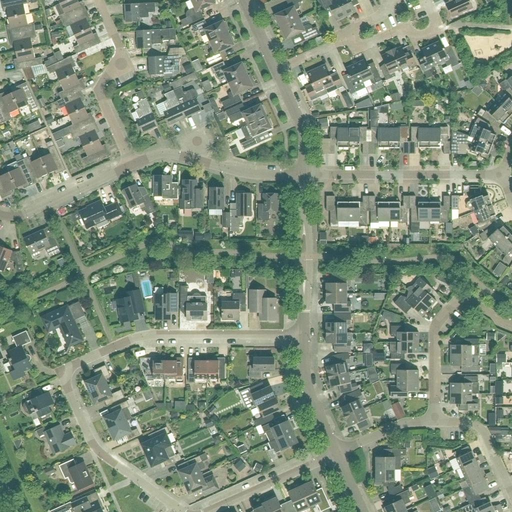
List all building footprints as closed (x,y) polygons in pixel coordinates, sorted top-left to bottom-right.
[(9,18),(26,15),(24,5),(30,3),(28,0),(10,0),(1,2),(4,13),(7,12),(9,18)] [(59,16),(62,22),(87,11),(82,2),(79,3),(77,0),(69,0),(60,4),(65,13),(59,16)] [(191,0),(195,7),(189,10),(187,12),(186,13),(186,16),(187,18),(180,20),(183,27),(204,18),(201,12),(202,9),(215,4),(214,2),(214,0),(191,0)] [(281,27),(299,19),(295,11),(299,9),(300,7),(299,3),(303,1),(302,0),(287,0),(287,1),(289,7),(289,9),(275,15),(276,17),(275,19),(277,24),(279,23),(281,27)] [(320,0),(323,7),(325,10),(330,7),(336,21),(346,16),(338,0),(320,0)] [(338,0),(346,16),(356,12),(350,0),(338,0)] [(452,17),(467,10),(468,10),(472,8),(468,0),(452,0),(453,2),(446,5),(452,17)] [(125,23),(137,22),(140,22),(140,18),(149,18),(149,13),(155,13),(155,3),(124,5),(125,5),(126,22),(125,22),(125,23)] [(70,26),(75,36),(91,29),(88,22),(91,21),(87,11),(62,22),(65,29),(70,26)] [(7,26),(9,36),(35,31),(34,24),(28,25),(26,15),(9,18),(10,25),(7,26)] [(303,27),(299,19),(281,27),(283,32),(281,32),(283,37),(286,37),(286,39),(299,33),(302,34),(305,41),(320,34),(317,27),(313,29),(311,25),(309,25),(303,27)] [(206,33),(210,42),(228,33),(226,29),(228,28),(226,24),(224,23),(223,22),(210,28),(208,27),(205,20),(191,26),(194,33),(199,31),(200,34),(202,35),(206,33)] [(93,35),(91,29),(75,36),(79,45),(73,48),(76,54),(101,43),(97,33),(93,35)] [(175,29),(169,29),(136,31),(136,32),(137,32),(138,48),(137,48),(137,49),(152,48),(152,45),(163,44),(163,41),(176,40),(175,29)] [(14,46),(16,52),(33,49),(31,39),(37,37),(35,31),(9,36),(11,47),(14,46)] [(228,33),(210,42),(214,50),(210,52),(209,54),(211,57),(206,59),(209,66),(223,60),(220,53),(221,51),(234,45),(233,44),(234,41),(232,37),(230,38),(228,33)] [(431,46),(439,64),(444,61),(447,67),(451,65),(452,68),(459,64),(452,50),(446,53),(441,41),(431,46)] [(418,59),(420,64),(427,79),(433,77),(431,74),(435,72),(433,66),(439,64),(431,46),(420,50),(423,56),(418,59)] [(391,50),(400,69),(405,67),(407,71),(417,67),(412,55),(406,58),(402,47),(396,50),(395,48),(391,50)] [(179,65),(179,56),(187,55),(183,48),(170,49),(167,56),(148,57),(148,58),(149,58),(150,75),(149,75),(164,75),(164,74),(173,73),(173,68),(174,68),(174,66),(179,65)] [(33,49),(16,52),(17,59),(14,60),(16,71),(43,65),(41,58),(35,59),(33,49)] [(394,72),(400,69),(391,50),(386,53),(387,54),(381,56),(386,67),(381,70),(386,81),(396,76),(394,72)] [(55,72),(60,81),(76,74),(73,68),(76,67),(72,57),(47,68),(50,74),(55,72)] [(366,60),(355,64),(364,82),(369,80),(372,85),(382,81),(376,69),(371,71),(366,60)] [(229,83),(247,75),(245,71),(247,70),(245,66),(243,65),(242,63),(229,69),(226,68),(224,62),(210,68),(213,75),(217,73),(219,76),(221,77),(225,75),(229,83)] [(364,82),(355,64),(345,69),(351,81),(345,83),(351,95),(356,92),(366,88),(364,82)] [(316,69),(325,89),(331,87),(333,91),(343,86),(338,75),(331,78),(326,65),(316,69)] [(31,81),(37,79),(35,69),(28,70),(31,81)] [(325,89),(316,69),(306,73),(312,86),(306,89),(311,101),(322,96),(320,92),(325,89)] [(79,80),(76,74),(60,81),(64,91),(59,93),(61,100),(81,91),(86,89),(82,79),(79,80)] [(247,75),(229,83),(233,92),(229,93),(228,96),(229,99),(222,103),(225,109),(241,101),(239,95),(240,93),(253,87),(252,85),(253,83),(251,79),(249,80),(247,75)] [(505,95),(497,103),(510,117),(511,115),(511,90),(510,88),(505,80),(498,85),(505,95)] [(12,93),(19,109),(28,105),(31,111),(37,108),(26,83),(16,87),(18,91),(12,93)] [(193,89),(189,91),(186,92),(184,92),(181,87),(173,91),(186,119),(186,118),(201,111),(201,112),(202,111),(196,99),(197,99),(198,97),(195,90),(193,89)] [(136,111),(139,119),(136,120),(142,134),(143,134),(143,133),(158,126),(158,127),(159,127),(146,99),(142,90),(136,93),(140,102),(137,103),(140,108),(138,109),(138,110),(136,111)] [(65,106),(69,115),(85,108),(82,102),(85,101),(81,91),(61,100),(56,102),(59,109),(65,106)] [(186,119),(173,91),(165,95),(167,100),(166,101),(166,102),(163,103),(167,111),(163,112),(165,116),(170,126),(170,125),(185,118),(186,119)] [(343,92),(336,93),(339,107),(353,105),(352,98),(344,99),(343,92)] [(19,109),(12,93),(5,96),(4,93),(0,94),(0,109),(5,122),(12,119),(9,114),(19,109)] [(503,124),(510,117),(497,103),(488,112),(486,111),(482,118),(492,124),(496,120),(500,124),(501,123),(503,124)] [(244,117),(248,125),(266,117),(264,112),(266,112),(264,107),(262,107),(261,105),(248,111),(245,110),(243,104),(226,111),(229,118),(229,117),(232,123),(244,117)] [(68,127),(71,134),(95,123),(91,113),(88,114),(85,108),(69,115),(73,125),(68,127)] [(243,151),(260,143),(258,137),(258,134),(271,129),(271,127),(272,124),(270,120),(268,121),(266,117),(248,125),(242,128),(248,141),(241,144),(243,151)] [(329,118),(320,118),(321,127),(329,127),(329,118)] [(370,141),(369,141),(369,154),(375,154),(375,144),(378,144),(378,148),(389,148),(389,129),(379,129),(379,127),(378,127),(378,118),(371,118),(371,127),(370,141)] [(469,137),(492,145),(496,135),(494,135),(494,133),(489,131),(491,125),(478,118),(474,124),(469,137)] [(79,138),(83,147),(99,140),(97,134),(100,132),(95,123),(71,134),(74,140),(79,138)] [(337,148),(349,148),(349,129),(338,129),(338,127),(330,127),(330,142),(328,142),(328,154),(335,154),(335,144),(337,144),(337,148)] [(359,129),(349,129),(349,148),(360,148),(360,144),(363,144),(363,154),(369,154),(369,141),(367,141),(367,127),(359,127),(359,129)] [(399,129),(389,129),(389,148),(400,148),(400,144),(403,144),(403,154),(409,154),(409,142),(407,141),(407,127),(399,127),(399,129)] [(418,148),(429,148),(429,129),(419,129),(419,127),(411,127),(411,142),(409,142),(409,154),(415,154),(415,144),(418,144),(418,148)] [(440,129),(429,129),(429,148),(441,148),(441,144),(443,144),(443,154),(450,154),(450,142),(448,142),(448,127),(440,127),(440,129)] [(452,130),(452,136),(452,154),(458,154),(458,145),(468,145),(469,143),(473,143),(470,150),(486,156),(486,154),(488,155),(492,145),(469,137),(452,130)] [(102,146),(99,140),(83,147),(88,157),(82,159),(85,166),(110,155),(105,145),(102,146)] [(41,158),(48,174),(54,171),(56,175),(66,170),(55,146),(48,148),(50,154),(41,158)] [(23,160),(34,185),(44,180),(42,177),(48,174),(41,158),(31,162),(29,157),(28,157),(26,153),(21,155),(23,160)] [(24,189),(34,185),(23,160),(16,163),(19,168),(9,173),(17,189),(23,186),(24,189)] [(17,189),(9,173),(0,176),(0,195),(2,199),(12,195),(10,191),(17,189)] [(162,198),(163,200),(178,200),(178,186),(173,186),(171,184),(171,176),(155,176),(155,196),(162,196),(162,198)] [(203,208),(203,193),(203,190),(197,190),(197,180),(183,180),(183,200),(181,200),(180,209),(191,209),(191,208),(203,208)] [(124,188),(125,190),(124,190),(132,208),(139,205),(142,212),(145,210),(147,215),(155,211),(145,187),(138,190),(136,185),(134,185),(133,183),(124,188)] [(209,210),(224,210),(224,188),(223,188),(223,189),(217,189),(217,188),(210,188),(210,201),(209,201),(209,210)] [(230,210),(230,232),(240,232),(240,226),(243,226),(243,216),(251,216),(251,194),(237,194),(237,210),(230,210)] [(278,212),(278,194),(264,194),(264,204),(258,204),(258,221),(269,221),(269,212),(278,212)] [(470,200),(470,201),(467,203),(466,205),(467,208),(470,210),(473,209),(474,212),(492,205),(488,195),(486,196),(486,194),(470,200)] [(349,222),(349,202),(337,202),(337,206),(335,206),(335,196),(326,196),(326,211),(330,211),(330,227),(338,227),(338,222),(349,222)] [(367,209),(369,209),(369,196),(363,196),(363,206),(360,206),(360,202),(349,202),(349,222),(359,222),(359,226),(367,226),(367,209)] [(389,222),(389,202),(378,202),(378,206),(375,206),(375,196),(369,196),(369,209),(371,209),(371,223),(379,223),(379,222),(389,222)] [(407,209),(409,209),(409,196),(403,196),(403,206),(400,206),(400,202),(389,202),(389,222),(399,222),(399,223),(407,223),(407,209)] [(429,222),(429,202),(418,202),(418,206),(415,206),(415,196),(409,196),(409,209),(411,209),(411,223),(411,232),(419,233),(419,222),(429,222)] [(429,202),(429,222),(440,222),(440,223),(448,223),(448,211),(450,211),(450,196),(443,196),(443,206),(441,206),(441,202),(429,202)] [(123,214),(117,202),(105,208),(101,201),(94,204),(94,205),(79,212),(87,229),(109,219),(109,220),(123,214)] [(496,215),(492,205),(474,212),(479,223),(476,225),(481,232),(491,225),(493,224),(491,219),(494,218),(494,216),(496,215)] [(497,247),(510,234),(503,226),(501,228),(500,227),(496,231),(492,227),(479,235),(483,242),(488,239),(497,247)] [(60,251),(53,237),(48,239),(43,230),(37,233),(37,234),(33,236),(33,235),(24,239),(31,255),(46,248),(49,256),(60,251)] [(511,235),(510,234),(497,247),(505,256),(502,261),(508,265),(511,260),(511,235)] [(0,270),(4,272),(7,264),(9,260),(13,261),(15,261),(17,272),(23,271),(20,251),(15,252),(15,253),(13,253),(12,253),(12,251),(0,246),(0,270)] [(351,275),(334,275),(334,283),(326,283),(326,294),(347,294),(347,285),(351,285),(351,275)] [(436,301),(429,295),(433,291),(420,278),(412,286),(410,287),(407,289),(409,291),(429,309),(436,301)] [(154,296),(153,279),(144,279),(145,296),(154,296)] [(188,286),(180,286),(180,303),(187,303),(187,320),(207,320),(207,304),(207,296),(202,296),(201,295),(199,294),(197,293),(195,294),(194,295),(192,296),(188,296),(188,286)] [(138,319),(137,313),(144,312),(140,290),(127,293),(128,298),(117,300),(121,323),(138,319)] [(250,312),(252,312),(260,312),(260,320),(271,320),(271,321),(277,321),(277,315),(276,315),(276,299),(265,299),(265,291),(250,290),(250,312)] [(401,296),(400,297),(394,304),(406,314),(412,307),(422,317),(429,309),(409,291),(407,297),(401,296)] [(222,311),(222,320),(240,320),(240,307),(246,307),(246,293),(233,293),(233,302),(222,302),(222,306),(220,306),(218,307),(218,310),(220,311),(222,311)] [(170,320),(170,312),(177,312),(177,294),(163,294),(163,295),(154,295),(154,306),(156,306),(156,320),(170,320)] [(347,294),(326,294),(326,304),(334,304),(334,313),(351,313),(351,302),(347,302),(347,294)] [(79,302),(43,318),(49,331),(48,328),(59,324),(69,345),(67,351),(59,355),(60,355),(67,352),(71,341),(73,342),(81,339),(78,331),(77,331),(75,330),(77,326),(76,326),(76,327),(72,319),(77,317),(78,319),(85,315),(79,302)] [(326,333),(347,333),(347,325),(351,325),(351,314),(334,314),(334,323),(326,323),(326,333)] [(391,343),(419,343),(419,332),(405,332),(405,326),(391,326),(391,337),(397,337),(397,343),(391,343)] [(26,375),(24,372),(32,368),(22,346),(31,342),(26,331),(13,337),(17,348),(8,352),(10,359),(8,360),(13,371),(10,372),(14,381),(26,375)] [(347,333),(326,333),(326,344),(334,344),(334,352),(351,352),(351,342),(347,342),(347,333)] [(451,356),(472,356),(480,356),(480,345),(478,345),(478,339),(464,339),(464,345),(451,345),(451,356)] [(419,343),(391,343),(397,343),(397,353),(391,353),(391,359),(405,359),(405,353),(419,353),(419,343)] [(328,377),(349,372),(347,364),(351,363),(349,354),(345,354),(332,357),(334,365),(326,367),(328,377)] [(472,366),(472,356),(451,356),(451,366),(464,366),(464,372),(480,372),(480,366),(472,366)] [(154,379),(165,379),(165,361),(165,362),(153,362),(153,358),(140,358),(140,364),(143,370),(145,370),(145,376),(148,381),(154,381),(154,379)] [(165,379),(177,379),(177,383),(183,383),(183,358),(177,358),(177,362),(165,362),(165,361),(165,379)] [(207,383),(207,361),(207,362),(195,362),(195,358),(189,358),(189,383),(196,383),(196,381),(203,381),(203,379),(207,379),(207,383)] [(207,361),(207,383),(207,379),(211,379),(211,381),(218,381),(218,383),(219,383),(219,379),(225,379),(225,358),(219,358),(219,362),(207,361)] [(249,378),(261,378),(261,371),(274,371),(274,358),(254,358),(254,366),(249,366),(249,378)] [(397,375),(397,381),(419,381),(419,370),(405,370),(405,364),(391,364),(391,375),(397,375)] [(88,389),(91,393),(107,386),(104,378),(110,375),(105,365),(94,371),(97,377),(86,383),(85,384),(87,389),(88,389)] [(349,372),(328,377),(331,387),(339,385),(340,394),(353,391),(357,388),(356,384),(351,385),(349,372)] [(450,383),(450,394),(472,394),(472,383),(478,383),(478,377),(464,377),(464,383),(450,383)] [(419,391),(419,381),(397,381),(397,386),(391,386),(391,398),(408,398),(408,391),(419,391)] [(258,406),(276,398),(271,386),(261,391),(259,385),(246,390),(249,396),(252,395),(257,407),(258,406)] [(107,386),(91,393),(93,398),(92,399),(94,404),(95,404),(107,399),(109,405),(125,398),(121,390),(111,395),(107,386)] [(55,404),(51,395),(49,391),(43,394),(40,388),(28,394),(31,400),(25,403),(24,405),(23,408),(24,410),(26,412),(28,414),(30,415),(36,412),(39,418),(51,412),(48,406),(55,404)] [(345,417),(364,409),(360,401),(364,399),(360,390),(344,397),(348,404),(341,408),(345,417)] [(450,404),(458,404),(458,410),(464,410),(478,410),(478,399),(472,399),(472,394),(450,394),(450,404)] [(258,406),(263,417),(254,421),(256,427),(271,421),(268,415),(281,409),(276,398),(258,406)] [(398,418),(407,414),(401,400),(392,404),(398,418)] [(107,424),(110,429),(126,421),(121,411),(130,407),(127,401),(113,407),(116,413),(105,418),(104,419),(106,424),(107,424)] [(388,410),(392,417),(396,415),(392,407),(388,410)] [(371,426),(364,409),(345,417),(349,427),(357,424),(360,431),(371,426)] [(126,421),(110,429),(112,434),(111,434),(113,440),(114,439),(114,440),(126,435),(128,440),(140,435),(137,429),(131,432),(126,421)] [(270,442),(293,432),(288,421),(277,426),(275,421),(262,427),(264,433),(265,432),(270,442)] [(60,426),(46,432),(44,427),(36,431),(39,437),(45,434),(54,454),(69,447),(69,446),(76,443),(71,433),(63,437),(62,433),(63,433),(60,426)] [(145,451),(147,456),(171,445),(167,434),(170,433),(167,427),(151,434),(153,440),(142,445),(141,446),(144,451),(145,451)] [(298,443),(293,432),(270,442),(268,443),(271,450),(268,451),(273,462),(279,459),(276,453),(298,443)] [(176,455),(171,445),(147,456),(149,461),(148,461),(151,467),(152,466),(152,467),(163,461),(166,467),(182,460),(179,454),(176,455)] [(392,457),(382,457),(382,455),(374,455),(374,465),(376,465),(376,470),(395,470),(395,469),(401,469),(401,456),(406,456),(406,450),(392,449),(392,457)] [(459,469),(476,461),(472,451),(461,456),(459,451),(452,454),(454,454),(456,458),(454,459),(459,469)] [(182,478),(184,483),(201,475),(199,470),(205,467),(203,462),(208,459),(206,453),(188,461),(191,467),(180,472),(179,473),(181,478),(182,478)] [(243,474),(249,469),(242,461),(236,466),(243,474)] [(465,477),(480,470),(476,461),(459,469),(461,475),(463,474),(465,477)] [(68,470),(65,463),(59,466),(65,479),(68,478),(70,483),(72,484),(75,482),(79,490),(93,484),(83,463),(68,470)] [(55,472),(53,467),(45,471),(47,476),(55,472)] [(436,467),(432,470),(436,477),(440,474),(436,467)] [(376,470),(376,474),(374,474),(374,484),(382,484),(382,482),(388,482),(388,491),(390,496),(403,491),(400,485),(394,488),(394,482),(395,482),(395,470),(376,470)] [(469,487),(484,480),(480,470),(465,477),(466,481),(469,487)] [(201,475),(184,483),(187,488),(186,488),(188,493),(189,493),(189,494),(201,488),(204,496),(219,489),(213,476),(203,480),(201,475)] [(481,499),(479,494),(489,489),(484,480),(469,487),(462,489),(469,505),(481,499)] [(300,487),(310,508),(317,504),(321,511),(331,507),(326,498),(321,500),(312,481),(300,487)] [(292,500),(286,502),(290,511),(300,511),(310,508),(300,487),(288,492),(292,500)] [(401,511),(406,510),(404,505),(411,502),(408,497),(411,495),(409,490),(394,496),(397,502),(385,507),(385,509),(383,510),(384,511),(401,511)] [(122,491),(117,492),(121,506),(126,505),(122,491)] [(103,511),(98,500),(93,502),(89,496),(71,504),(71,503),(51,511),(73,511),(74,511),(103,511)] [(268,511),(290,511),(286,502),(281,505),(277,497),(265,503),(268,511)] [(493,511),(494,511),(490,502),(473,510),(475,509),(475,511),(493,511)] [(268,511),(265,503),(253,508),(254,511),(268,511)]
